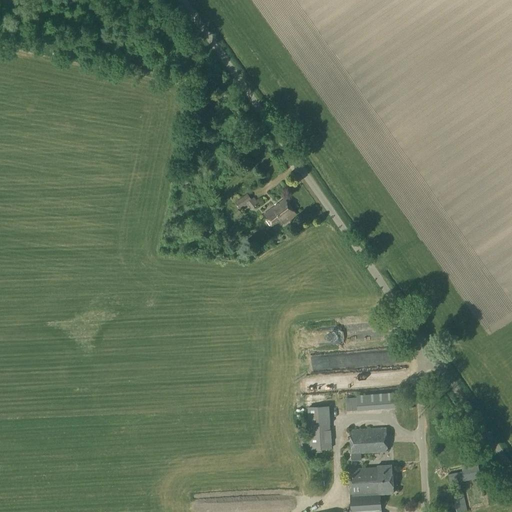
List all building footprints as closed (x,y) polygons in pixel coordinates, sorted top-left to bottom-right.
[(248,194),(240,199),(236,202),(240,208),(246,203),(251,210),(259,204),(254,197),(251,199),(248,194)] [(284,224),(297,215),(285,199),(264,215),(275,230),(283,223),(284,224)] [(239,211),(234,216),(238,221),(244,217),(239,211)] [(345,411),(359,410),(395,407),(394,393),(358,396),(358,397),(345,398),(345,411)] [(311,450),(311,453),(322,452),(322,450),(332,449),(332,443),(330,414),(330,413),(330,405),(307,406),(308,420),(309,441),(305,442),(305,451),(311,450)] [(352,455),(388,453),(386,428),(350,431),(352,455)] [(450,484),(480,478),(476,462),(447,469),(450,484)] [(318,471),(320,467),(314,463),(311,467),(318,471)] [(381,511),(380,494),(394,493),(392,465),(377,466),(377,468),(348,470),(351,511),(381,511)] [(455,511),(466,511),(462,491),(452,493),(455,511)]
